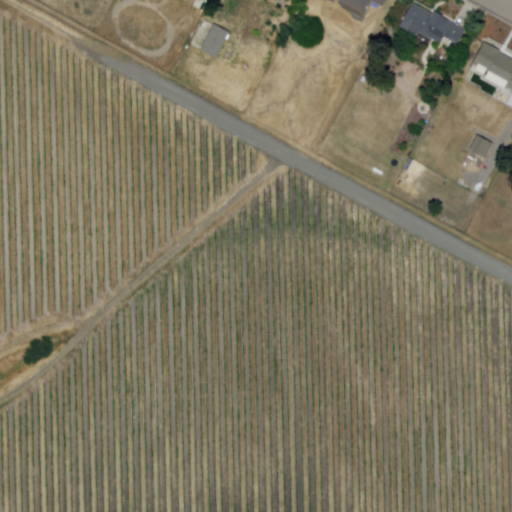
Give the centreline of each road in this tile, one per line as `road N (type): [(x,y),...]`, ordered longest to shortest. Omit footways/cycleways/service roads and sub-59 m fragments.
road 1 (track): [(270,171),(249,134),(3,0),(7,348),(94,322)]
road 2 (track): [(0,403),(288,162),(511,277)]
